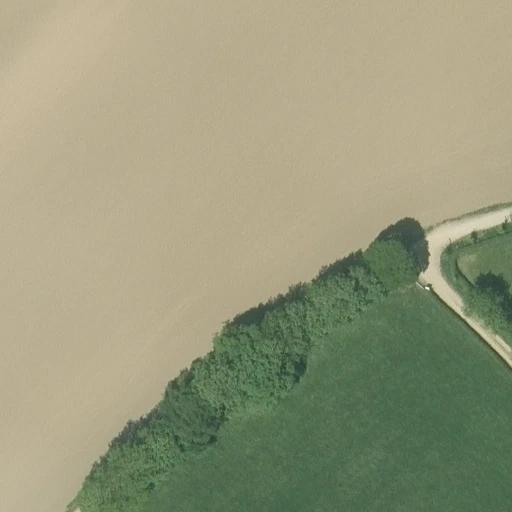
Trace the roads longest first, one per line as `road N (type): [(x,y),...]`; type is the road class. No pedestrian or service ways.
road 1 (unclassified): [(80,511),(189,411),(346,288),(413,249),(511,214)]
road 2 (track): [(413,249),(511,359)]
